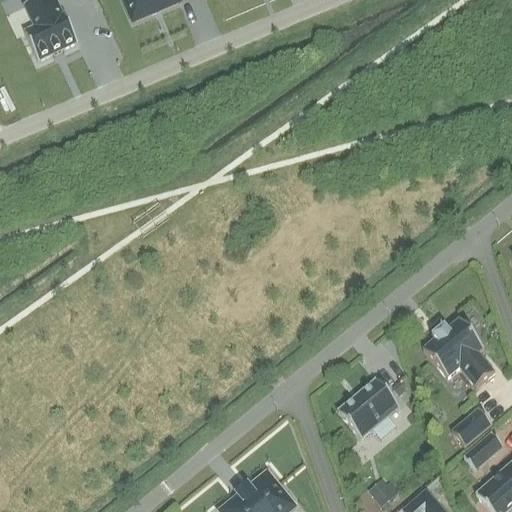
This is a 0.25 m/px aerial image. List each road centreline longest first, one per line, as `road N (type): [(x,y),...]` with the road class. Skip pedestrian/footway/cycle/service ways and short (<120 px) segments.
road 1 (residential): [(511,205),(137,511)]
road 2 (residential): [(0,138),(330,0)]
